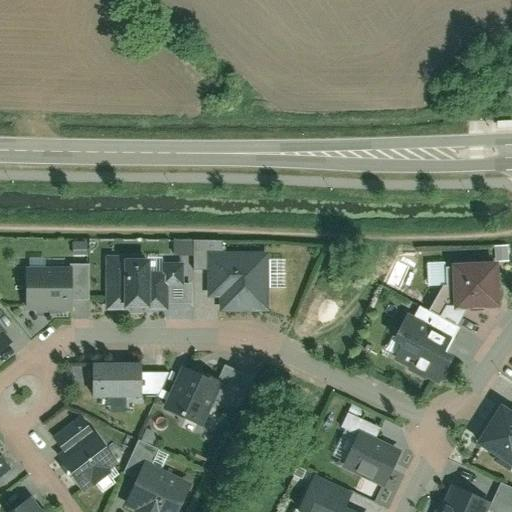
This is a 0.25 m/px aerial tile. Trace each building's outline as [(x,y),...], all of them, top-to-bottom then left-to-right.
[(271,249),(209,249),(209,294),(223,294),(223,307),(271,307),(271,249)] [(184,254),(107,254),(107,307),(171,307),(171,282),(184,282),(184,254)] [(453,259),(455,304),(504,302),(502,256),(453,259)] [(72,266),(26,268),(27,306),(73,305),(73,296),(90,296),(89,261),(72,261),(72,266)] [(0,348),(15,336),(0,317),(0,299),(1,298),(0,296),(0,348)] [(404,337),(394,357),(439,380),(454,352),(444,347),(451,333),(409,311),(397,334),(404,337)] [(143,359),(93,360),(94,396),(144,395),(143,359)] [(184,360),(164,404),(202,421),(214,395),(239,406),(254,373),(225,360),(218,375),(184,360)] [(511,405),(502,399),(478,441),(497,452),(492,460),(511,471),(511,405)] [(343,462),(387,482),(403,448),(379,437),(384,427),(349,411),(342,426),(357,432),(343,462)] [(60,453),(86,487),(120,461),(83,412),(55,433),(67,448),(60,453)] [(126,506),(139,511),(175,511),(191,477),(153,461),(160,445),(139,436),(125,469),(139,475),(126,506)] [(0,472),(11,464),(0,449),(0,472)] [(310,509),(308,511),(365,511),(348,504),(353,494),(313,476),(300,505),(310,509)] [(453,477),(435,511),(482,511),(488,501),(511,511),(511,485),(501,480),(493,496),(453,477)] [(0,511),(46,511),(31,491),(9,508),(0,497),(0,511)]
